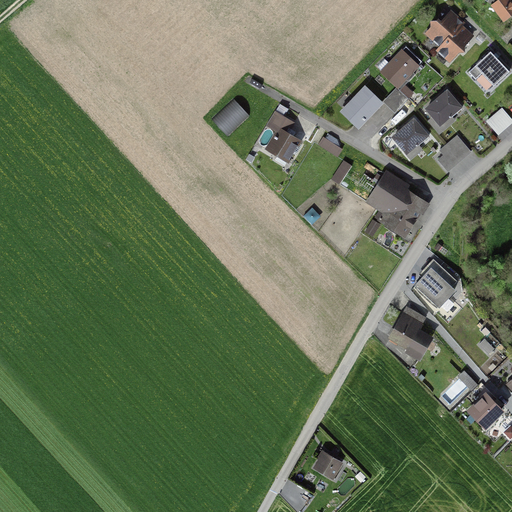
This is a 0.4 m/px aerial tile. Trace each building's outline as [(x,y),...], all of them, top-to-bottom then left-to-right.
[(511,15),(511,7),(506,0),(500,0),(492,6),(503,21),(511,15)] [(441,46),(437,50),(450,61),(458,52),(463,52),(463,47),(471,38),(464,32),(462,30),(459,27),(457,26),(455,23),(457,20),(449,13),(440,23),(437,21),(436,22),(431,23),(431,28),(426,33),(441,46)] [(382,72),(381,73),(397,88),(421,62),(405,47),(389,65),(383,59),(376,66),(382,72)] [(468,73),(475,80),(481,74),(493,87),(509,72),(495,57),(490,52),(468,73)] [(365,88),(341,112),(357,128),(381,104),(365,88)] [(399,91),(388,102),(397,111),(408,99),(399,91)] [(447,92),(427,109),(440,125),(460,107),(452,97),(447,92)] [(497,136),(511,123),(501,110),(486,122),(497,136)] [(267,126),(277,133),(268,148),(279,154),(275,161),(284,166),(288,160),(299,142),(288,135),(290,132),(289,132),(290,130),(288,129),(291,123),(275,113),(267,126)] [(394,138),(407,155),(429,138),(419,125),(415,121),(394,138)] [(470,153),(457,137),(440,150),(444,155),(439,159),(448,170),(470,153)] [(402,235),(423,204),(382,177),(366,202),(382,213),(378,219),(402,235)] [(336,194),(330,202),(335,206),(341,199),(336,194)] [(439,306),(454,290),(431,268),(429,271),(416,285),(439,306)] [(396,345),(398,342),(407,347),(405,351),(419,359),(430,338),(416,331),(424,318),(412,311),(410,314),(408,318),(403,315),(390,337),(393,339),(391,342),(396,345)] [(486,394),(468,412),(483,427),(501,410),(486,394)] [(314,468),(331,478),(340,463),(325,454),(321,460),(319,459),(314,468)]
